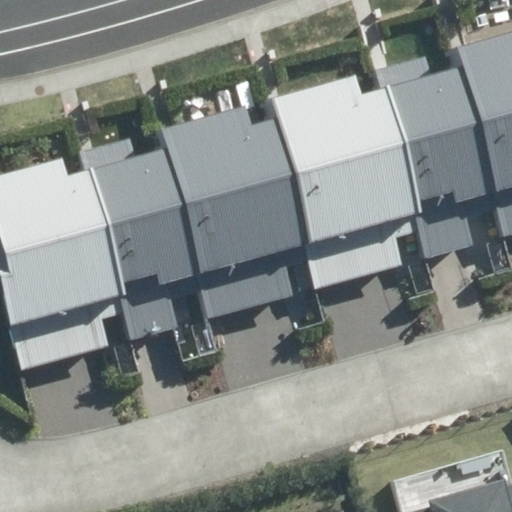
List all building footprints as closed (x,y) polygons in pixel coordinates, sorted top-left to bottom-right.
[(496,206),(504,237),(511,234),(511,32),(456,46),(462,68),(496,206)] [(468,214),(496,206),(462,68),(434,75),(429,55),(380,67),(385,89),(420,229),(427,257),(476,245),(468,214)] [(310,257),(318,288),(402,267),(394,235),(420,229),(385,89),(362,95),(357,76),(270,97),(276,120),(310,257)] [(201,288),(209,318),(292,297),(284,264),(310,257),(276,120),(251,126),(246,104),(161,125),(167,150),(201,288)] [(87,172),(122,314),(129,340),(191,325),(182,293),(201,288),(167,150),(135,158),(131,140),(82,152),(87,172)] [(0,176),(0,260),(27,369),(111,348),(104,319),(122,314),(87,172),(69,176),(65,160),(0,176)] [(511,511),(511,477),(427,507),(428,511),(511,511)]
